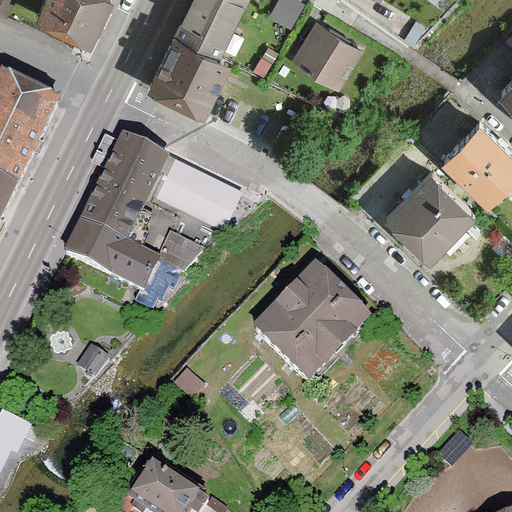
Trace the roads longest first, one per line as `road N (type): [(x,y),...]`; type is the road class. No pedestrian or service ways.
road 1 (residential): [(483,361),(266,167),(107,104)]
road 2 (secondary): [(107,104),(0,318)]
road 3 (unknown): [(330,0),(511,143)]
road 4 (residential): [(483,361),(349,511)]
